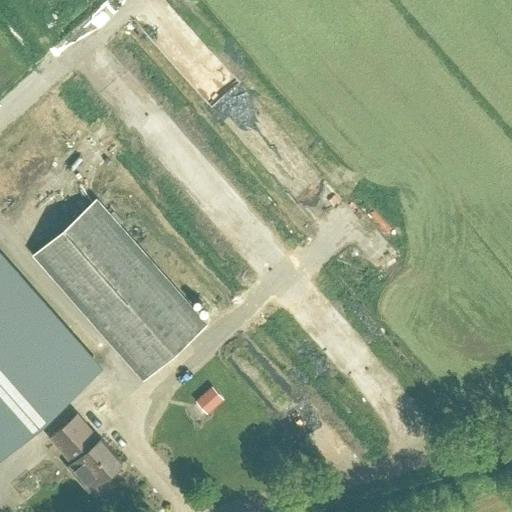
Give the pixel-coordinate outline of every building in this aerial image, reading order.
[(71,102),(87,116),(105,96),(89,82),(71,102)] [(145,375),(206,322),(101,199),(39,252),(145,375)] [(0,461),(104,371),(0,252),(0,461)] [(213,386),(197,400),(208,413),(224,399),(213,386)] [(171,419),(190,403),(178,388),(159,404),(171,419)] [(67,465),(88,489),(101,478),(101,479),(121,462),(122,461),(101,435),(99,437),(76,411),(50,435),(72,460),(67,465)] [(284,445),(268,451),(273,463),(288,457),(284,445)]
